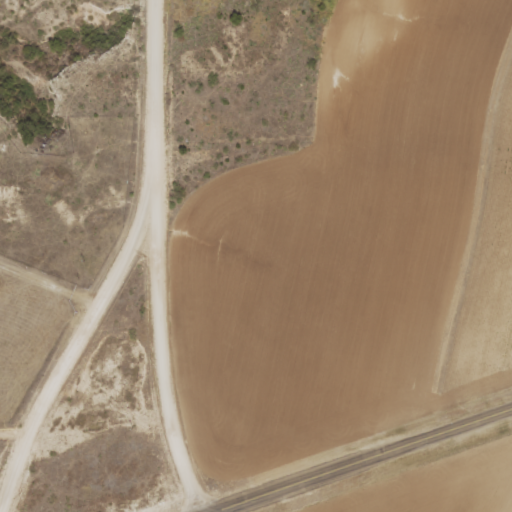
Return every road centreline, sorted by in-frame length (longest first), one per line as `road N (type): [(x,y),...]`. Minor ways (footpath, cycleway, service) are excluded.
road 1 (residential): [(2,511),(118,211),(120,0)]
road 2 (residential): [(198,511),(117,267),(118,211)]
road 3 (secondary): [(227,511),(511,412)]
